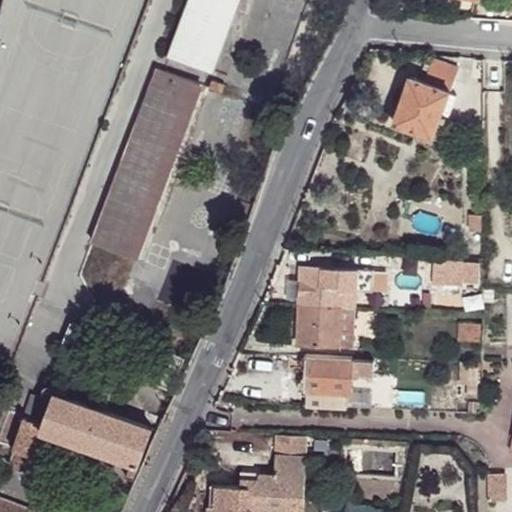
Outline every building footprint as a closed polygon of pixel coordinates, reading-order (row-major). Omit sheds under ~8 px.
[(187,15),(229,31),(241,0),(192,0),(186,15),(187,15)] [(213,73),(229,31),(187,15),(174,47),(181,50),(180,53),(201,61),(199,67),(213,73)] [(198,68),(199,67),(201,61),(180,53),(181,50),(174,47),(170,57),(198,68)] [(432,60),(425,81),(451,90),(459,68),(437,60),(432,60)] [(201,87),(157,70),(91,245),(135,261),(200,89),(201,87)] [(411,76),(393,123),(433,137),(442,113),(450,92),(451,90),(425,81),(411,76)] [(450,92),(442,113),(449,115),(457,95),(450,92)] [(468,157),(469,159),(483,160),(483,125),(469,125),(468,157)] [(471,230),(482,230),(482,215),(472,214),(471,230)] [(432,259),(431,282),(461,283),(462,261),(432,259)] [(302,267),(299,305),(340,306),(354,308),(356,291),(373,292),(374,270),(302,267)] [(340,306),(299,305),(298,344),(337,345),(340,306)] [(340,306),(337,345),(352,346),(354,308),(340,306)] [(470,333),(482,334),(482,321),(470,321),(470,333)] [(307,391),(307,395),(348,397),(348,392),(351,392),(352,373),(379,374),(379,362),(352,360),(352,357),(306,355),(304,391),(307,391)] [(468,380),(477,380),(477,367),(467,367),(468,380)] [(133,462),(140,465),(153,429),(55,392),(52,402),(44,424),(42,429),(44,430),(133,462)] [(44,424),(52,402),(32,395),(25,415),(28,416),(27,419),(44,424)] [(348,397),(307,395),(307,405),(348,407),(348,397)] [(34,458),(44,430),(42,429),(44,424),(27,419),(14,452),(34,458)] [(277,453),(308,455),(309,438),(277,437),(277,453)] [(306,495),(308,455),(277,453),(276,474),(260,473),(260,479),(244,479),(243,484),(213,483),(212,511),(291,511),(292,494),(306,495)] [(135,479),(140,465),(133,462),(127,477),(135,479)] [(492,473),(492,500),(508,501),(509,473),(492,473)] [(16,487),(26,490),(30,479),(24,477),(20,476),(16,487)] [(18,509),(26,490),(16,487),(9,506),(12,507),(18,509)] [(305,511),(306,495),(292,494),(291,511),(305,511)]
